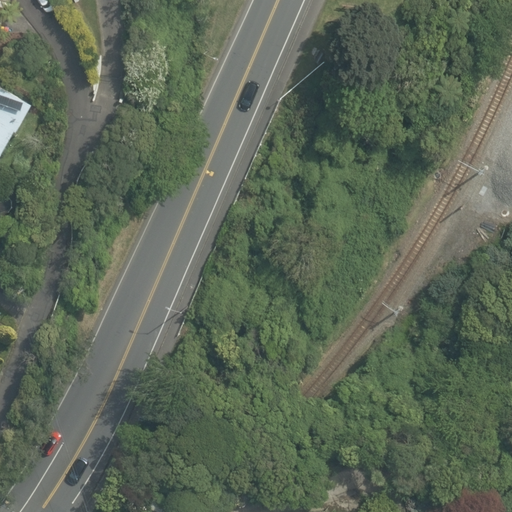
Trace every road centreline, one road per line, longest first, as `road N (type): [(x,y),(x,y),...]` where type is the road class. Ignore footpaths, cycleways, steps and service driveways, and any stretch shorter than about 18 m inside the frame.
road 1 (secondary): [(50,511),(280,0)]
road 2 (residential): [(0,412),(55,273),(93,107)]
